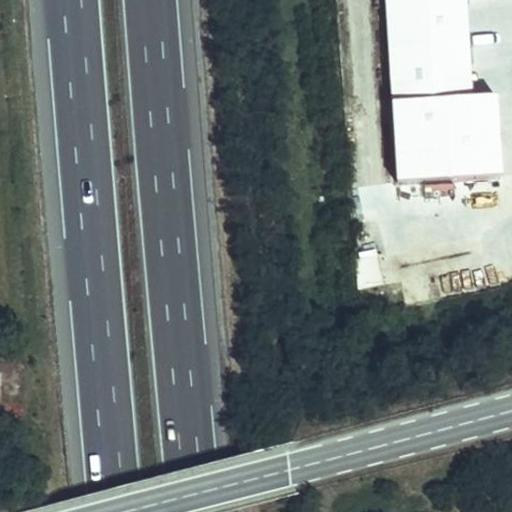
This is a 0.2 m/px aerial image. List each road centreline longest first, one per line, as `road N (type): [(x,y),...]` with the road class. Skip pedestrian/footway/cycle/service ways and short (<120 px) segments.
road 1 (motorway): [(198,511),(152,0)]
road 2 (motorway): [(74,0),(119,511)]
road 3 (secondary): [(511,412),(306,466)]
road 4 (secondary): [(129,511),(306,466)]
